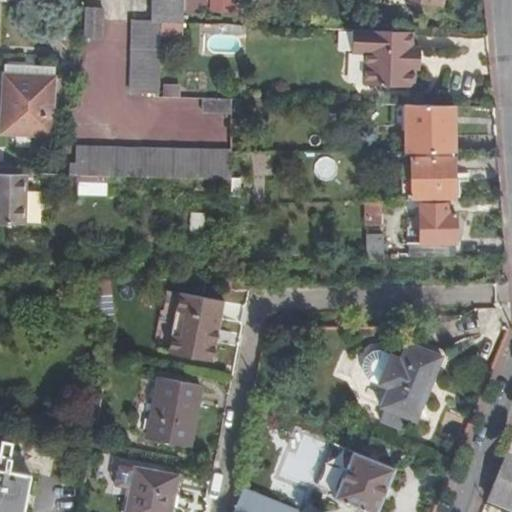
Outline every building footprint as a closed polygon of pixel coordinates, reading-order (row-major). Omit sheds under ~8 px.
[(158,92),(159,47),(159,22),(180,23),(181,10),(181,0),(152,0),(151,22),(130,21),(129,91),(158,92)] [(181,0),(181,10),(204,11),(205,0),(181,0)] [(239,12),(238,0),(211,0),(211,11),(239,12)] [(102,40),(104,10),(87,9),(85,38),(102,40)] [(408,31),(356,29),(353,29),(353,51),(422,53),(422,48),(414,48),(407,47),(408,31)] [(421,56),(422,53),(353,51),(353,55),(364,55),(364,86),(415,88),(415,69),(416,55),(421,56)] [(4,78),(1,132),(50,135),(53,78),(33,77),(32,80),(4,78)] [(229,99),(200,98),(200,113),(229,114),(229,99)] [(405,128),(405,152),(452,152),(451,105),(393,104),(395,128),(405,128)] [(75,167),(75,176),(229,181),(229,152),(76,147),(75,167)] [(410,158),(412,197),(453,196),(452,157),(410,158)] [(24,175),(0,174),(0,222),(22,224),(22,223),(24,191),(24,175)] [(22,223),(37,223),(39,192),(24,191),(22,223)] [(381,201),(365,201),(366,225),(381,224),(381,201)] [(417,205),(418,257),(456,256),(454,211),(448,212),(448,204),(417,205)] [(366,234),(366,258),(382,258),(381,234),(366,234)] [(230,243),(206,243),(206,256),(230,256),(230,243)] [(100,320),(115,319),(113,279),(98,278),(100,320)] [(166,356),(212,367),(225,308),(180,298),(166,356)] [(76,315),(75,323),(92,324),(92,315),(76,315)] [(403,348),(399,359),(388,387),(380,407),(385,409),(380,420),(401,428),(405,417),(414,420),(424,395),(422,395),(427,381),(430,382),(440,356),(412,345),(410,350),(403,348)] [(377,383),(388,387),(399,359),(388,355),(379,353),(370,352),(366,356),(362,365),(362,373),(370,380),(377,383)] [(160,381),(147,443),(187,451),(200,389),(160,381)] [(511,443),(510,443),(487,500),(511,510),(511,443)] [(0,511),(30,511),(40,458),(0,449),(0,511)] [(369,511),(377,511),(395,468),(353,452),(334,497),(369,511)] [(125,511),(170,511),(178,477),(134,469),(125,511)] [(298,511),(299,510),(245,487),(233,511),(298,511)]
